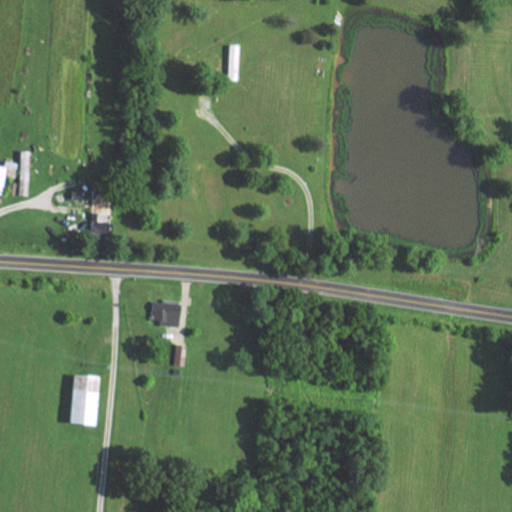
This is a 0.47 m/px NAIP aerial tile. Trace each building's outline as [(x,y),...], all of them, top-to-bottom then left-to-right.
[(18,178),(19,163),(9,162),(7,176),(18,178)] [(0,194),(5,195),(9,167),(0,165),(0,194)] [(95,234),(111,235),(111,213),(95,213),(95,234)] [(154,301),(152,319),(160,320),(159,325),(181,327),(183,304),(154,301)] [(100,425),(101,376),(75,376),(74,425),(100,425)]
